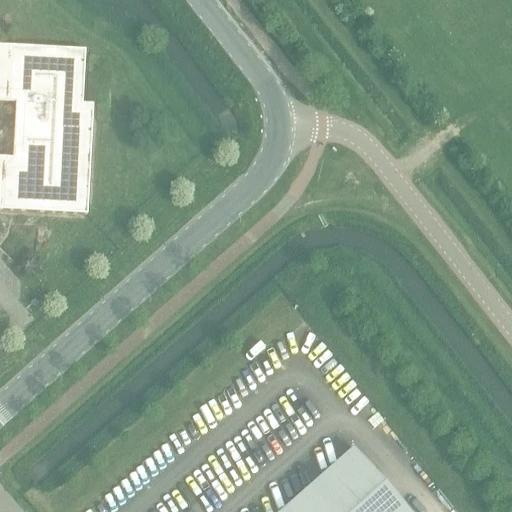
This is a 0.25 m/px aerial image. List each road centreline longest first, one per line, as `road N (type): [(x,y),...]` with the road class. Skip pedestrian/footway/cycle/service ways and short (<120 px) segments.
road 1 (tertiary): [(0,408),(251,187),(280,127)]
road 2 (unclassified): [(322,127),(367,146),(511,326)]
road 3 (tertiary): [(280,127),(271,92),(198,0)]
